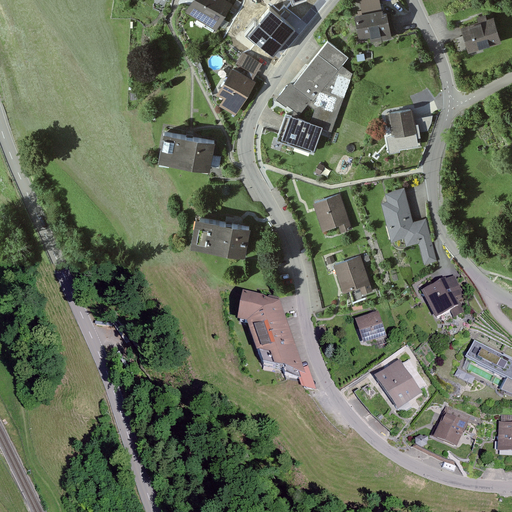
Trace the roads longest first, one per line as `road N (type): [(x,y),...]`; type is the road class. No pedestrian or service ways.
road 1 (residential): [(335,0),(281,69),(246,143),(298,266),(320,370),(335,398),(388,452),(447,479),(511,488)]
road 2 (tertiary): [(0,126),(102,362),(154,511)]
road 3 (track): [(253,511),(107,345),(92,339)]
road 4 (track): [(0,288),(22,442),(60,511)]
road 5 (residential): [(453,103),(432,174),(438,223),(466,264),(511,300)]
